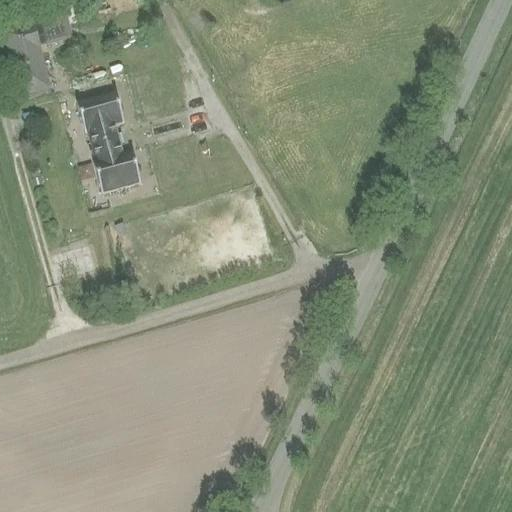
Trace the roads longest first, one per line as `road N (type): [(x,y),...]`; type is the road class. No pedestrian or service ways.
road 1 (tertiary): [(255,491),(378,266),(502,0)]
road 2 (track): [(0,361),(316,267),(354,260),(378,266)]
road 3 (track): [(69,341),(7,125)]
road 4 (track): [(316,267),(219,116)]
